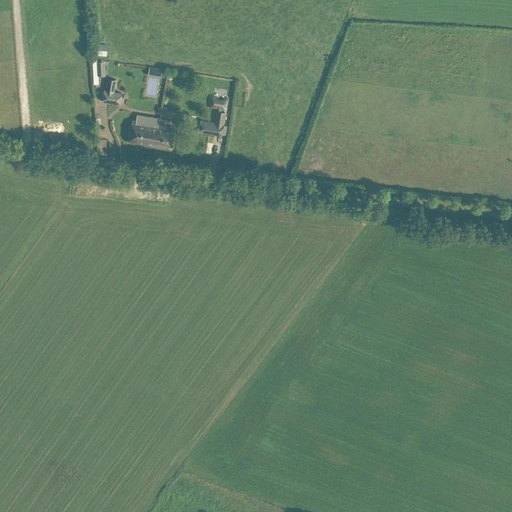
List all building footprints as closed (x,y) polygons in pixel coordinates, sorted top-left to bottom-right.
[(93,60),(94,75),(102,75),(102,59),(93,60)] [(149,67),(149,75),(162,75),(162,68),(149,67)] [(101,100),(119,103),(121,92),(114,91),(116,79),(106,77),(104,89),(103,89),(101,100)] [(209,102),(208,108),(227,111),(229,97),(224,96),(223,98),(216,97),(217,95),(211,94),(210,99),(212,99),(211,103),(209,102)] [(198,130),(198,131),(221,135),(225,111),(216,110),(214,122),(200,119),(200,121),(199,121),(198,129),(198,130)] [(128,142),(171,150),(175,127),(166,126),(167,119),(140,114),(138,121),(132,120),(128,142)]
